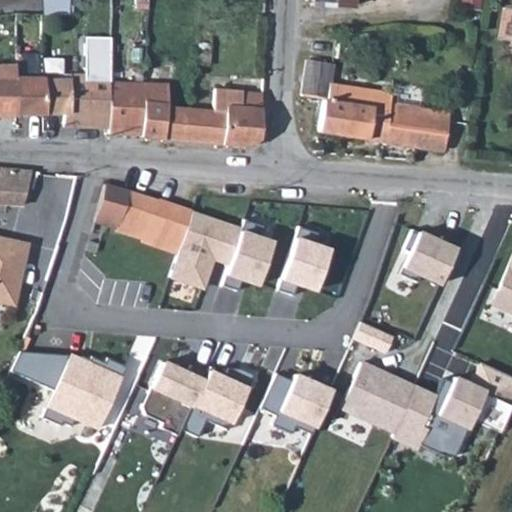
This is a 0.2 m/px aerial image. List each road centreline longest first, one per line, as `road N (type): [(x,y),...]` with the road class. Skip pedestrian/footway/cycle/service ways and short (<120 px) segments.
road 1 (residential): [(397,174),(351,313),(321,333),(76,316),(64,277),(97,153)]
road 2 (unclassified): [(97,153),(266,166)]
road 3 (residential): [(266,166),(281,0)]
road 4 (unclassified): [(266,166),(397,174)]
